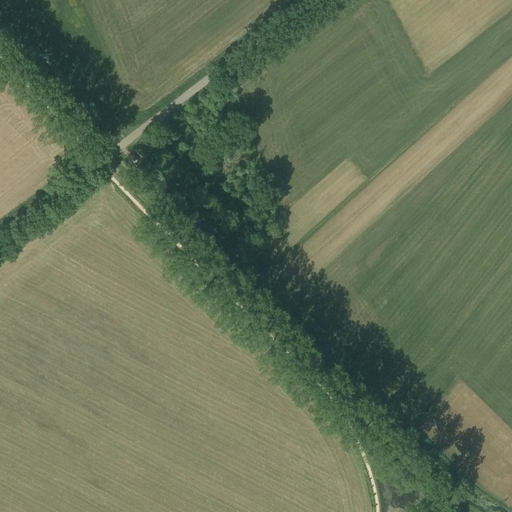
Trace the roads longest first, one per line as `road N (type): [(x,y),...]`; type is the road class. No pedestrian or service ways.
road 1 (track): [(467,511),(105,159)]
road 2 (unclassified): [(0,240),(319,0)]
